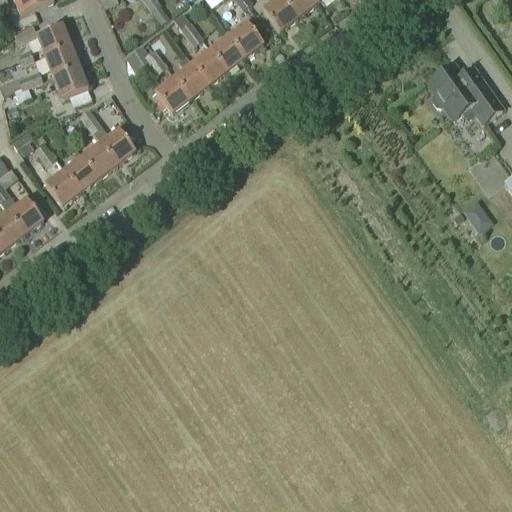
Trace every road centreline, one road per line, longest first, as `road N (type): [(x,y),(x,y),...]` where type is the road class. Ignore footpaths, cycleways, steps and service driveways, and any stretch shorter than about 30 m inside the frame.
road 1 (tertiary): [(182,178),(417,0)]
road 2 (tertiary): [(0,317),(182,178)]
road 3 (residential): [(85,0),(120,92),(182,178)]
